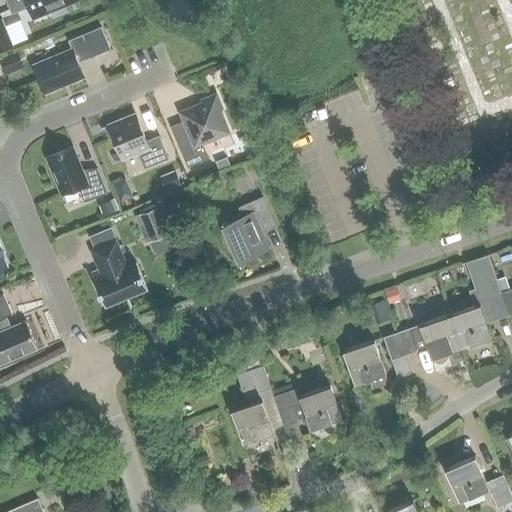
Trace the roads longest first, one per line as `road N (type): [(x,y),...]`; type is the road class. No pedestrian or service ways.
road 1 (tertiary): [(94,373),(219,315),(511,220)]
road 2 (residential): [(260,511),(336,487),(511,375)]
road 3 (residential): [(94,373),(18,193),(1,175)]
road 4 (residential): [(1,175),(28,131),(171,71)]
road 5 (residential): [(143,511),(94,373)]
